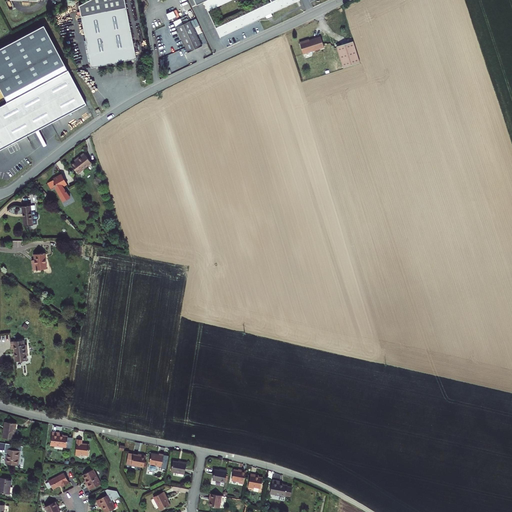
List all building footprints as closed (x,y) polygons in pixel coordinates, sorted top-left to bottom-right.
[(135,57),(123,0),(86,0),(78,5),(90,66),(101,64),(101,63),(112,60),(112,62),(115,63),(116,61),(116,60),(127,57),(127,59),(131,58),(135,57)] [(193,0),(196,5),(203,2),(207,11),(229,0),(269,0),(271,2),(216,28),(220,37),(265,16),(271,13),(298,0),(193,0)] [(190,20),(175,27),(187,53),(202,46),(190,20)] [(6,102),(6,103),(67,70),(43,25),(0,48),(0,89),(7,102),(6,102)] [(299,43),(303,55),(324,48),(320,38),(305,42),(299,43)] [(353,42),(336,47),(343,69),(359,64),(353,42)] [(6,103),(0,106),(0,149),(36,130),(86,103),(68,70),(67,70),(6,103)] [(79,159),(72,165),(78,173),(92,163),(85,153),(82,156),(78,158),(79,159)] [(67,183),(62,175),(55,179),(48,184),(51,189),(56,186),(58,189),(67,183)] [(32,206),(23,206),(24,216),(25,226),(34,225),(32,206)] [(45,253),(35,255),(35,258),(36,262),(33,263),(34,271),(47,269),(45,253)] [(24,340),(11,341),(12,350),(15,350),(16,362),(22,361),(27,360),(26,354),(28,354),(27,344),(25,345),(24,340)] [(17,421),(5,420),(4,429),(3,437),(15,438),(17,421)] [(57,432),(53,432),(52,445),(67,446),(68,436),(60,435),(60,432),(57,432)] [(80,439),(78,439),(76,455),(81,455),(81,454),(88,455),(89,444),(82,443),(82,439),(80,439)] [(19,449),(4,448),(4,450),(3,452),(7,453),(6,463),(17,464),(19,449)] [(135,454),(129,453),(127,463),(144,466),(146,455),(141,454),(141,455),(135,454)] [(157,471),(158,465),(162,466),(164,455),(159,454),(159,455),(155,454),(152,453),(149,469),(150,469),(151,471),(155,471),(156,470),(157,471)] [(177,462),(173,461),(171,471),(184,474),(186,463),(182,462),(182,463),(177,462)] [(93,469),(84,474),(88,482),(87,483),(88,486),(90,489),(101,483),(93,469)] [(219,470),(215,470),(213,479),(226,482),(228,470),(223,469),(223,471),(219,470)] [(238,471),(234,470),(232,481),(240,482),(240,484),(244,484),(246,471),(242,470),(242,472),(238,471)] [(64,473),(49,480),(53,489),(63,483),(64,485),(67,484),(69,483),(64,473)] [(253,475),(251,474),(249,487),(254,488),(254,487),(261,488),(263,477),(256,476),(256,475),(253,475)] [(12,478),(0,477),(0,491),(10,493),(12,478)] [(276,482),(273,481),(271,493),(286,496),(287,486),(279,485),(279,482),(276,482)] [(164,491),(154,497),(161,510),(170,505),(168,501),(166,497),(167,497),(164,491)] [(222,496),(211,494),(210,498),(211,499),(209,506),(220,508),(221,502),(222,496)] [(108,495),(97,501),(98,504),(100,507),(102,506),(104,511),(108,511),(115,508),(108,495)] [(55,501),(45,507),(48,511),(60,511),(57,506),(57,505),(56,503),(55,501)]
